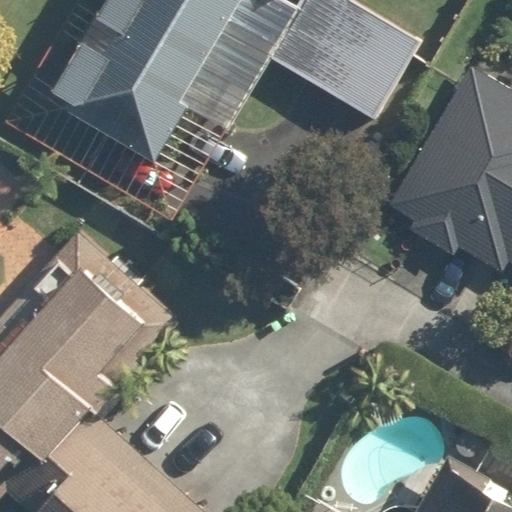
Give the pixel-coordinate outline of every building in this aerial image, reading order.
[(265,58),(378,120),(419,44),(350,6),(353,0),(296,0),(293,6),(283,0),(106,0),(41,112),(190,194),(265,58)] [(403,234),(495,286),(504,269),(511,272),(511,94),(473,71),(395,210),(412,219),(403,234)] [(89,414),(94,419),(143,367),(137,362),(155,342),(161,347),(180,326),(81,234),(0,321),(0,472),(19,452),(38,470),(89,414)] [(198,511),(89,419),(9,505),(17,511),(198,511)] [(511,511),(511,506),(508,504),(511,497),(511,489),(451,455),(418,511),(511,511)]
